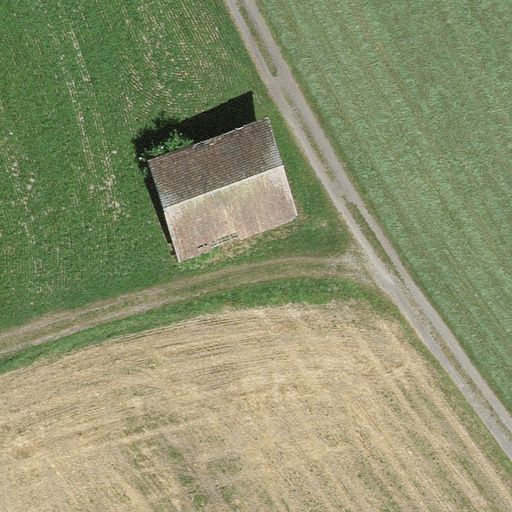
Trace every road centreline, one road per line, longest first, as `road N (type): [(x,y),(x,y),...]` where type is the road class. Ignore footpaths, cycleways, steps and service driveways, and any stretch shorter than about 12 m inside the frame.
road 1 (track): [(511,443),(389,279),(241,0)]
road 2 (track): [(0,344),(188,285),(283,267),(389,279)]
